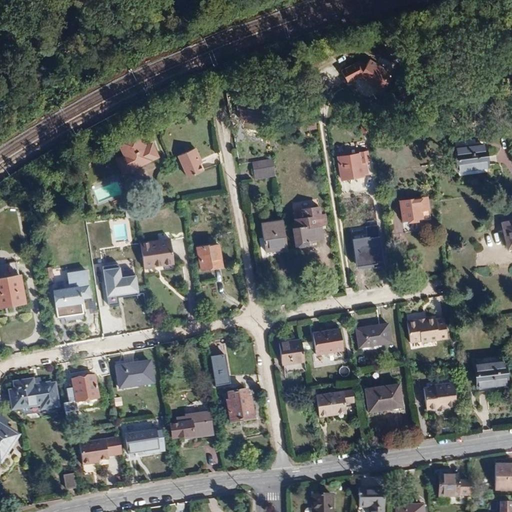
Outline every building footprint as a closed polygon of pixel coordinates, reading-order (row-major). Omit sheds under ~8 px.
[(359,77),(380,90),(391,73),(371,59),(367,65),(360,61),(342,71),(348,83),(359,77)] [(243,122),(266,119),(263,97),(239,101),(241,110),(243,122)] [(306,121),(307,132),(316,132),(316,120),(306,121)] [(123,173),(158,157),(152,144),(144,147),(140,138),(137,132),(118,141),(125,156),(117,160),(123,173)] [(458,169),(486,165),(485,155),(483,145),(455,149),(458,169)] [(178,155),(188,177),(203,171),(200,164),(198,159),(200,158),(197,152),(195,148),(178,155)] [(359,153),(338,157),(342,179),(353,177),(363,175),(363,174),(368,174),(366,162),(369,161),(367,150),(359,152),(359,153)] [(275,176),(273,159),(252,162),(255,179),(275,176)] [(418,220),(429,218),(427,198),(400,202),(402,222),(418,220)] [(301,209),(302,218),(294,219),(295,228),(292,228),(295,245),(297,245),(299,246),(303,245),(304,243),(307,243),(306,240),(314,239),(322,238),(320,225),(326,224),(324,214),(320,215),(319,206),(301,209)] [(114,216),(106,218),(108,226),(115,224),(114,216)] [(347,228),(351,266),(381,263),(375,219),(364,221),(365,226),(347,228)] [(288,253),(283,221),(261,224),(262,236),(266,256),(277,254),(288,253)] [(511,221),(503,224),(508,247),(511,246),(511,221)] [(161,265),(173,263),(169,238),(140,243),(144,268),(161,265)] [(106,241),(108,253),(100,254),(103,270),(107,270),(111,269),(111,265),(116,265),(126,263),(122,242),(114,243),(113,240),(106,241)] [(210,268),(222,266),(219,252),(211,253),(210,245),(196,247),(201,270),(210,268)] [(0,306),(12,304),(24,302),(19,274),(16,261),(0,263),(0,306)] [(69,288),(53,291),(56,306),(73,303),(77,302),(81,301),(81,298),(89,296),(85,270),(67,273),(69,288)] [(407,324),(410,343),(420,341),(420,343),(447,338),(444,318),(435,319),(435,317),(427,318),(417,320),(416,322),(407,324)] [(359,347),(391,342),(388,323),(372,326),(356,328),(359,347)] [(316,354),(343,350),(340,328),(330,330),(312,333),(316,354)] [(301,340),(279,343),(281,353),(283,364),(304,361),(301,340)] [(138,385),(153,383),(150,361),(132,364),(116,367),(118,385),(138,382),(138,385)] [(305,367),(304,361),(283,364),(284,370),(305,367)] [(478,386),(506,382),(503,362),(475,366),(478,386)] [(207,370),(209,378),(222,375),(221,368),(207,370)] [(76,402),(98,398),(94,375),(71,379),(73,388),(66,389),(68,402),(62,403),(65,421),(79,419),(77,410),(76,402)] [(210,388),(224,385),(222,375),(209,378),(210,388)] [(15,409),(40,406),(40,410),(59,407),(55,382),(34,385),(33,378),(27,379),(13,382),(14,389),(8,390),(11,410),(15,409)] [(445,407),(456,406),(453,383),(434,385),(434,386),(423,388),(426,407),(434,406),(436,408),(445,407)] [(387,406),(402,404),(398,384),(365,389),(368,411),(378,410),(387,409),(387,406)] [(252,404),(250,397),(248,397),(247,390),(227,393),(228,400),(226,401),(229,423),(242,421),(254,419),(252,404)] [(333,414),(346,412),(343,391),(315,395),(318,416),(333,414)] [(102,397),(98,398),(76,402),(77,410),(103,405),(102,397)] [(41,413),(40,410),(40,406),(15,409),(24,415),(41,413)] [(196,414),(185,415),(185,418),(176,420),(177,424),(170,425),(171,439),(183,437),(194,436),(194,438),(204,436),(213,435),(209,412),(196,414)] [(0,416),(0,432),(4,427),(8,421),(0,416)] [(0,460),(0,461),(17,435),(4,427),(0,432),(0,460)] [(149,449),(159,448),(157,439),(162,439),(161,432),(151,433),(151,431),(133,434),(135,451),(149,449)] [(128,453),(135,451),(133,434),(125,435),(128,453)] [(118,436),(78,443),(82,465),(90,463),(91,461),(107,458),(107,456),(114,455),(121,454),(118,436)] [(495,465),(495,490),(511,490),(511,465),(506,465),(495,465)] [(65,490),(76,488),(72,473),(62,475),(65,490)] [(438,496),(456,497),(456,495),(470,495),(470,481),(457,481),(457,476),(446,476),(438,475),(438,496)] [(372,489),(358,489),(358,508),(368,508),(373,508),(372,511),(384,511),(384,488),(372,489)] [(312,511),(332,511),(332,494),(321,495),(312,495),(312,501),(312,508),(312,511)] [(511,511),(511,502),(500,502),(499,511),(511,511)]
